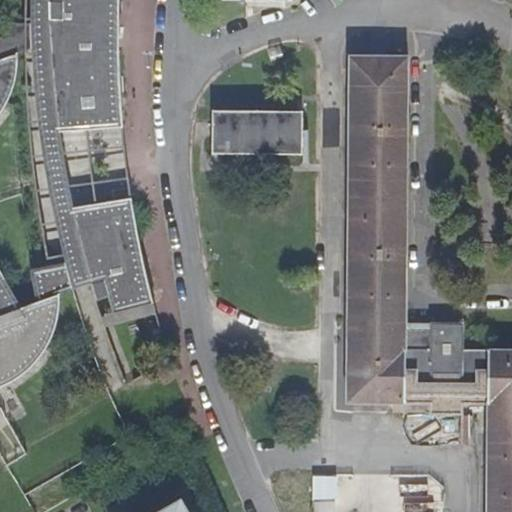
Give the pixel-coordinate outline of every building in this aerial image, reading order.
[(0,110),(6,99),(12,85),(16,69),(16,55),(31,48),(47,42),(57,132),(121,127),(117,52),(106,51),(106,42),(109,42),(109,4),(117,4),(117,0),(46,0),(47,26),(31,25),(12,25),(0,24),(0,110)] [(47,26),(46,0),(30,0),(31,25),(47,26)] [(117,52),(117,4),(109,4),(109,42),(106,42),(106,51),(117,52)] [(57,132),(47,42),(31,48),(32,70),(37,118),(41,146),(65,263),(84,260),(71,210),(73,210),(73,207),(72,207),(60,134),(57,135),(57,132)] [(404,57),(347,56),(344,401),(426,402),(426,413),(458,414),(458,403),(486,403),(484,511),(511,511),(511,350),(458,350),(458,325),(428,324),(427,349),(402,349),(404,57)] [(210,123),(210,154),(222,154),(301,153),(301,128),(301,113),(298,113),(296,113),(210,113),(210,123)] [(0,385),(6,383),(21,374),(32,365),(41,354),(56,328),(59,310),(60,293),(72,289),(90,283),(95,301),(108,297),(114,315),(154,303),(142,250),(131,198),(73,207),(73,210),(71,210),(84,260),(65,263),(58,264),(30,269),(37,302),(21,307),(0,270),(0,385)] [(313,475),(311,511),(339,511),(341,477),(313,475)] [(404,488),(405,511),(435,511),(434,485),(404,488)] [(163,511),(170,511),(181,506),(178,499),(162,509),(163,511)]
